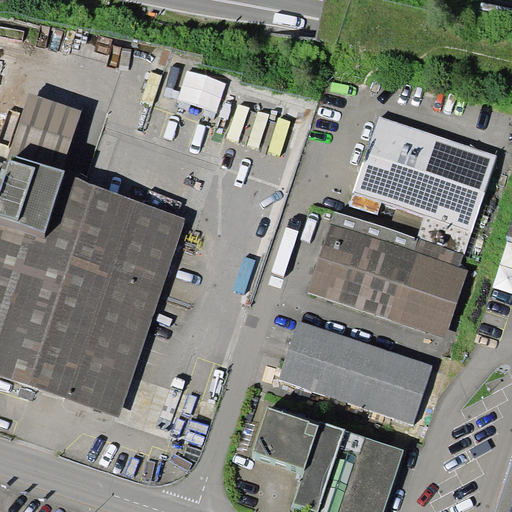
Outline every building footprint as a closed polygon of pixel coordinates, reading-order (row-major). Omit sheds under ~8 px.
[(82,110),(28,93),(6,161),(4,161),(0,172),(0,376),(119,417),(185,219),(63,173),(66,167),(64,166),(82,110)] [(497,155),(379,116),(353,192),(354,192),(350,206),(378,215),(382,202),(397,207),(424,216),(417,238),(464,254),(465,254),(485,192),(484,192),(497,155)] [(424,216),(397,207),(390,229),(417,238),(424,216)] [(390,229),(335,211),(308,292),(446,338),(468,270),(459,267),(464,254),(417,238),(390,229)] [(433,366),(299,320),(279,379),(413,424),(433,366)] [(310,421),(268,406),(252,451),(304,469),(292,504),(315,511),(383,511),(404,450),(345,430),(345,429),(321,421),(319,425),(309,422),(310,421)] [(511,511),(511,460),(494,511),(511,511)]
